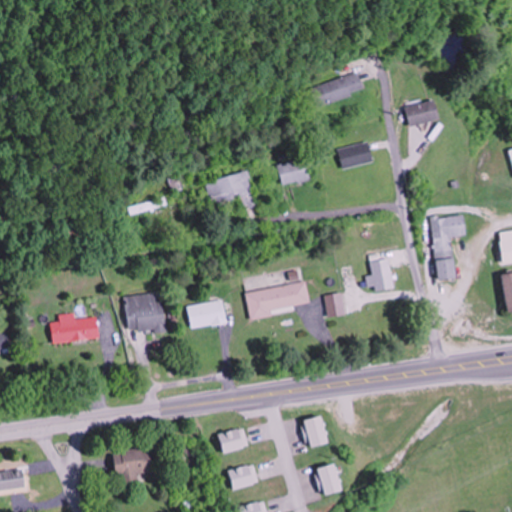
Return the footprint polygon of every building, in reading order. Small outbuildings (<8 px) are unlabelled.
[(317,107),(365,92),(359,73),(311,88),(317,107)] [(405,107),(409,127),(439,120),(434,100),(405,107)] [(337,150),(342,169),(373,162),(368,142),(337,150)] [(282,185),(307,178),(303,159),(277,165),(282,185)] [(255,205),(247,173),(205,182),(211,207),(240,200),(242,208),(255,205)] [(170,175),(172,191),(180,190),(178,174),(170,175)] [(168,205),(165,197),(129,207),(131,216),(168,205)] [(452,237),(467,236),(464,214),(431,218),(437,280),(457,278),(452,237)] [(502,264),(511,263),(511,231),(500,232),(502,264)] [(376,292),(394,289),(390,259),(372,262),(376,292)] [(511,273),(502,275),(507,313),(511,311),(511,273)] [(251,320),(273,316),(272,310),(311,304),(307,282),(246,293),(251,320)] [(167,332),(163,292),(124,296),(128,330),(138,329),(139,335),(167,332)] [(188,307),(191,329),(226,322),(222,301),(188,307)] [(53,344),(99,338),(97,317),(76,319),(76,313),(60,315),(60,322),(51,323),(53,344)] [(0,351),(10,351),(9,332),(0,331),(0,351)] [(250,447),(245,428),(219,435),(224,453),(250,447)] [(139,473),(151,472),(150,450),(114,451),(115,477),(121,476),(121,485),(139,484),(139,473)] [(234,490),(260,483),(254,464),(229,471),(234,490)] [(27,470),(0,470),(0,492),(27,492),(27,470)] [(240,511),(267,511),(265,501),(239,507),(240,511)]
